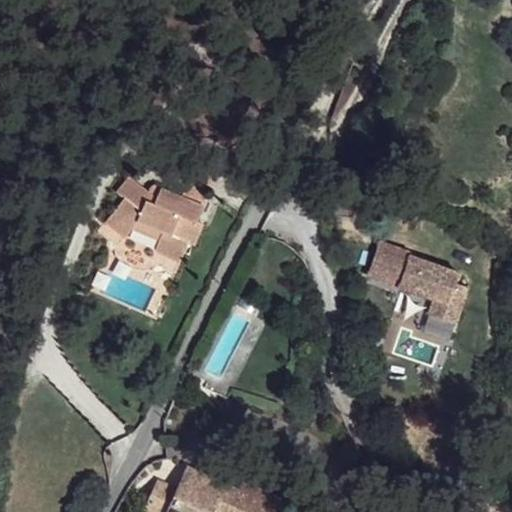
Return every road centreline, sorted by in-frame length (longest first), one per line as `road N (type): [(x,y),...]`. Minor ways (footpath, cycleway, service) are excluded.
road 1 (unclassified): [(106,511),(294,142),(384,0)]
road 2 (unknown): [(265,199),(147,154),(113,154),(27,275),(21,303),(29,336),(69,393),(135,457)]
